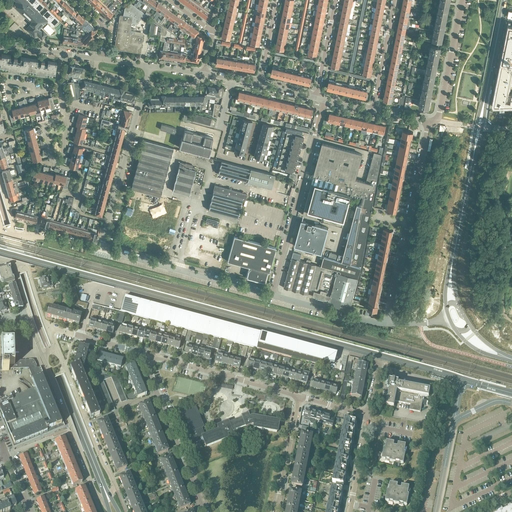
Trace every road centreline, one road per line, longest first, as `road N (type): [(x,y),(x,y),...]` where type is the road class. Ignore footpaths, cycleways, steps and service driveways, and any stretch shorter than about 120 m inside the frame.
road 1 (unclassified): [(378,367),(94,285),(81,336)]
road 2 (primary): [(106,496),(0,198)]
road 3 (unclassified): [(271,295),(324,100)]
road 4 (residential): [(388,318),(428,122)]
road 5 (unclassified): [(271,295),(101,249)]
road 6 (residential): [(150,355),(146,367),(203,511)]
road 7 (residential): [(109,497),(114,488),(56,348)]
road 8 (residential): [(42,355),(96,494),(106,499)]
road 9 (residential): [(299,396),(150,355)]
road 10 (residential): [(145,83),(108,221)]
road 11 (residential): [(428,122),(440,110),(463,0)]
road 12 (residential): [(259,167),(218,156),(232,78)]
